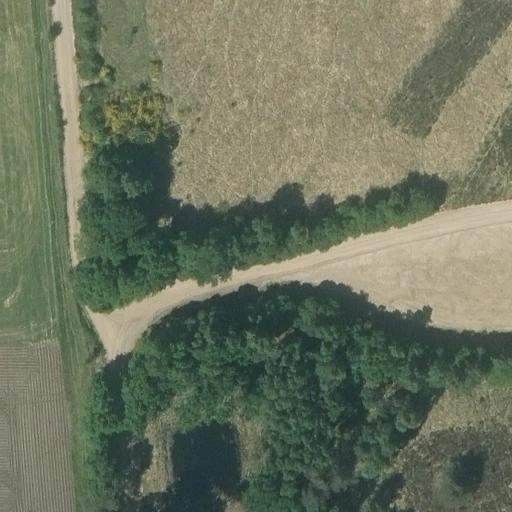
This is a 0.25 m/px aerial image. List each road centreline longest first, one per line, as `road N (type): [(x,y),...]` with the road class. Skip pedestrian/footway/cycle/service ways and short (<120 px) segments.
road 1 (track): [(140,511),(125,317),(159,291),(511,216)]
road 2 (track): [(125,317),(102,304),(86,278),(57,0)]
